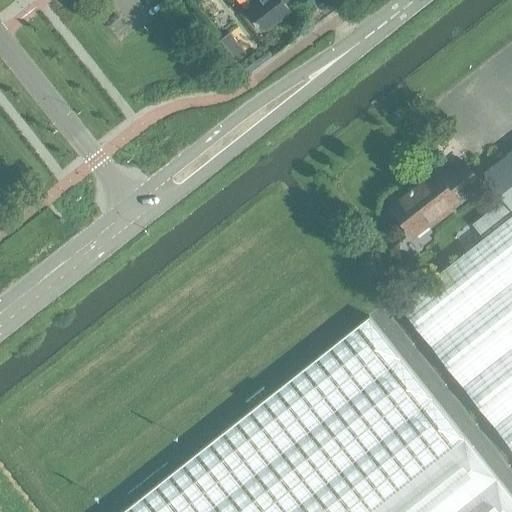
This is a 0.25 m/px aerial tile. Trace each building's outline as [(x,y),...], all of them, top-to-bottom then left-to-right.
[(248,0),(252,4),(248,6),(266,28),(289,10),(281,0),(248,0)] [(511,150),(483,174),(504,201),(511,210),(511,150)] [(430,225),(448,211),(446,209),(458,200),(434,169),(389,204),(391,206),(390,210),(396,218),(400,218),(414,235),(429,223),(430,225)] [(511,210),(504,201),(483,217),(493,230),(511,215),(511,210)] [(511,215),(493,230),(399,304),(511,447),(511,215)] [(511,511),(511,496),(369,315),(120,511),(511,511)]
